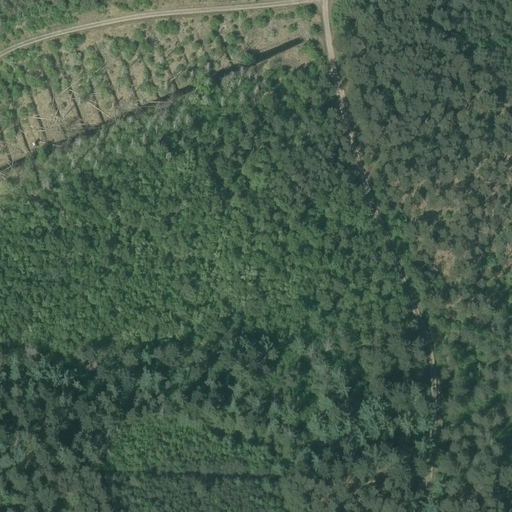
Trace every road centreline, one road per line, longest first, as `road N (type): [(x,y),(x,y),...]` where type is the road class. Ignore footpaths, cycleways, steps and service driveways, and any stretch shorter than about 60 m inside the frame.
road 1 (track): [(320,0),(348,132),(431,357),(426,511)]
road 2 (track): [(306,0),(136,17),(0,55)]
